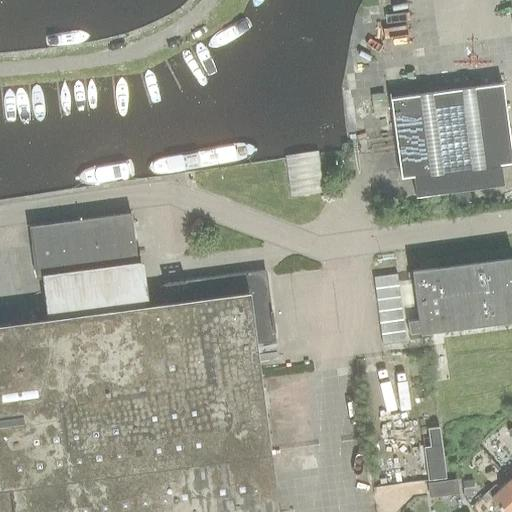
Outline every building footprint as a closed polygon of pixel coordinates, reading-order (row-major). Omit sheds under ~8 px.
[(502,185),(500,164),(511,162),(511,160),(502,83),(389,98),(400,178),(412,176),(415,196),(450,192),(451,204),(469,201),(468,189),(502,185)] [(373,113),(385,111),(382,95),(371,96),(373,113)] [(318,154),(285,159),(285,162),(290,196),(323,191),(318,154)] [(29,226),(36,278),(42,277),(47,319),(0,325),(0,511),(276,511),(269,453),(258,373),(255,344),(275,341),(274,331),(271,310),(266,269),(185,280),(184,280),(165,282),(168,303),(147,306),(141,264),(137,264),(130,213),(29,226)] [(418,318),(406,319),(408,333),(419,331),(419,332),(511,320),(511,258),(511,257),(412,271),(418,318)] [(281,283),(281,267),(268,267),(268,282),(281,283)] [(393,270),(369,273),(370,285),(394,282),(393,270)] [(394,282),(370,285),(372,297),(396,294),(394,282)] [(396,294),(372,297),(373,309),(397,306),(396,294)] [(397,306),(373,309),(375,321),(399,318),(397,306)] [(399,318),(375,321),(377,333),(400,330),(399,318)] [(400,330),(377,333),(378,345),(402,341),(400,330)] [(427,480),(445,477),(438,426),(427,428),(429,446),(423,447),(427,480)] [(504,511),(511,511),(511,482),(509,479),(499,489),(495,485),(486,492),(504,511)] [(429,497),(457,493),(456,480),(428,484),(429,497)] [(472,493),(470,481),(462,482),(464,494),(472,493)]
